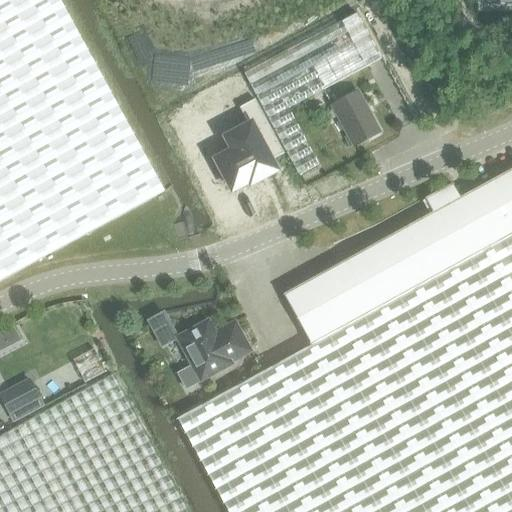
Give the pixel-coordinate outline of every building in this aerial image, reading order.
[(58,0),(0,0),(0,281),(163,193),(58,0)] [(356,13),(245,73),(300,175),(318,165),(288,109),(380,58),(356,13)] [(379,133),(358,93),(332,107),(353,147),(379,133)] [(249,181),(250,184),(275,171),(270,161),(283,154),(254,100),(239,108),(248,126),(226,138),(233,151),(212,162),(219,175),(222,173),(232,190),(249,181)] [(511,235),(511,170),(459,199),(451,185),(424,200),(432,214),(283,296),(311,346),(511,235)] [(226,511),(511,511),(511,235),(311,346),(176,420),(226,511)] [(198,327),(176,339),(176,340),(190,366),(176,373),(185,390),(200,382),(231,366),(230,364),(250,353),(234,324),(217,333),(205,340),(198,327)] [(12,325),(0,330),(0,351),(21,341),(12,325)] [(93,350),(72,361),(85,383),(105,372),(93,350)] [(0,438),(0,511),(185,511),(143,433),(143,432),(111,376),(100,383),(75,396),(16,429),(11,432),(9,433),(0,438)] [(38,400),(29,382),(0,396),(0,398),(9,415),(25,407),(38,400)] [(25,407),(9,415),(13,423),(29,414),(25,407)]
